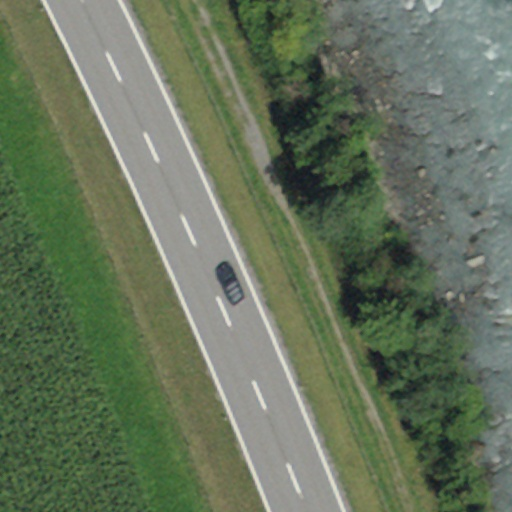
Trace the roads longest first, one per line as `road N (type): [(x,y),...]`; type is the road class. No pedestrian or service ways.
road 1 (track): [(169,0),(278,208),(405,511)]
road 2 (primary): [(302,511),(196,239),(82,0)]
